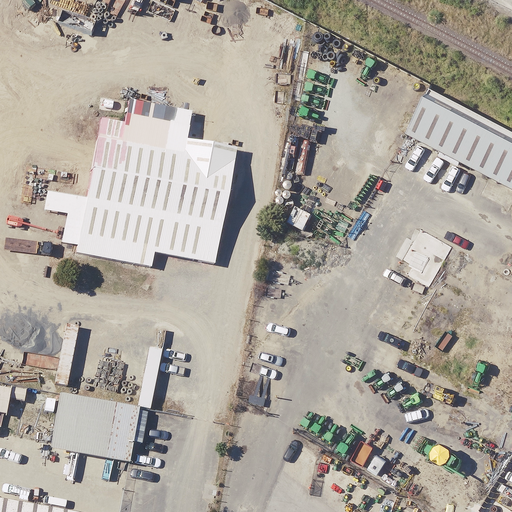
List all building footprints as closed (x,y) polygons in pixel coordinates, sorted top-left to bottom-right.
[(301,25),(266,19),(261,51),(296,57),(301,25)] [(511,141),(428,99),(405,143),(511,198),(511,141)] [(98,143),(53,135),(41,208),(68,212),(63,240),(76,243),(71,274),(101,279),(105,259),(155,268),(157,256),(221,267),(238,166),(191,159),(198,115),(128,104),(125,125),(102,121),(98,143)] [(25,127),(0,122),(0,219),(9,221),(25,127)] [(511,280),(511,272),(419,225),(367,326),(398,343),(409,348),(440,289),(493,317),(511,280)] [(511,341),(468,317),(447,354),(481,373),(479,376),(504,390),(510,380),(511,380),(511,341)] [(16,337),(0,334),(0,391),(7,393),(16,337)] [(468,381),(398,343),(401,356),(383,389),(422,412),(419,418),(441,430),(466,393),(462,391),(468,381)] [(65,349),(59,382),(76,395),(113,401),(120,359),(65,349)] [(118,420),(39,407),(28,469),(107,483),(118,420)] [(441,511),(464,475),(426,452),(396,500),(416,511),(441,511)] [(511,511),(470,487),(454,511),(511,511)] [(0,511),(98,511),(0,493),(0,511)]
